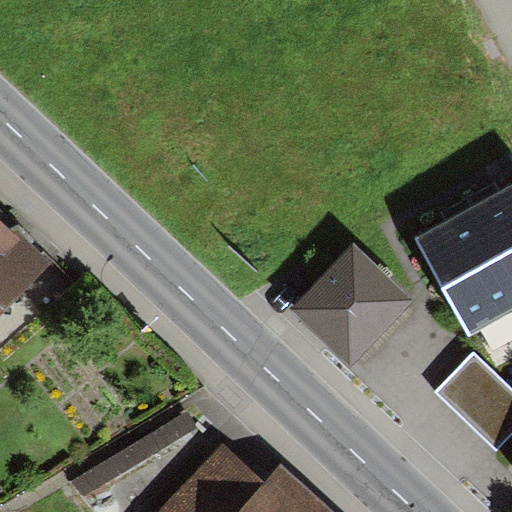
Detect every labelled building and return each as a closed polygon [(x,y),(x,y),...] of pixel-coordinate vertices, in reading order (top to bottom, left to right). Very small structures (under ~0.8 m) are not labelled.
[(429,0),(241,0),(244,4),(118,79),(172,171),(205,226),(364,132),(334,82),(441,19),(429,0)] [(511,168),(415,223),(470,321),(511,297),(511,168)] [(0,195),(0,300),(52,248),(0,195)] [(414,288),(355,233),(292,299),(351,354),(414,288)] [(496,442),(511,426),(511,373),(482,341),(439,381),(496,442)] [(288,511),(229,459),(181,511),(288,511)]
